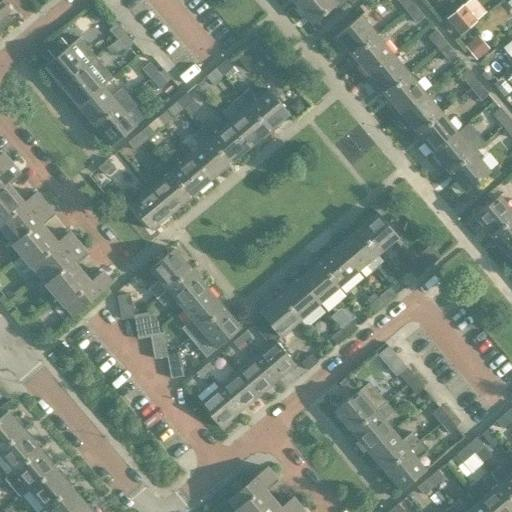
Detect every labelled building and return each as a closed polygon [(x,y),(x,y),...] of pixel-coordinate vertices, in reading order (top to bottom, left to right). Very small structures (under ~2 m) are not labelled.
[(0,0),(0,30),(13,20),(5,11),(9,8),(0,0)] [(334,0),(334,1),(332,0),(299,0),(295,4),(313,25),(336,5),(339,8),(347,0),(334,0)] [(396,0),(406,11),(413,4),(410,0),(396,0)] [(424,17),(413,4),(406,11),(416,23),(424,17)] [(460,35),(477,21),(463,4),(446,18),(460,35)] [(336,37),(352,56),(376,36),(360,17),(336,37)] [(109,30),(116,39),(124,33),(117,24),(109,30)] [(427,37),(438,49),(446,43),(435,31),(427,37)] [(125,50),(133,43),(124,33),(116,39),(125,50)] [(352,56),(368,75),(392,55),(376,36),(352,56)] [(68,46),(43,67),(60,86),(95,57),(88,49),(78,38),(68,46)] [(456,55),(446,43),(438,49),(448,62),(456,55)] [(392,55),(368,75),(385,95),(408,75),(392,55)] [(95,57),(60,86),(77,106),(102,85),(111,77),(103,67),(95,57)] [(226,60),(215,69),(222,76),(223,75),(228,80),(237,72),(227,59),(226,60)] [(142,69),(149,78),(157,71),(149,62),(142,69)] [(215,69),(205,77),(212,85),(222,76),(215,69)] [(459,75),(470,88),(478,81),(467,69),(459,75)] [(158,89),(166,83),(157,71),(149,78),(158,89)] [(408,75),(385,95),(401,114),(424,94),(408,75)] [(489,94),(478,81),(470,88),(481,101),(489,94)] [(102,85),(77,106),(93,126),(128,97),(121,88),(111,96),(102,85)] [(239,97),(268,132),(288,115),(267,90),(257,99),(248,89),(239,97)] [(186,93),(176,101),(183,109),(193,100),(186,93)] [(424,94),(401,114),(417,133),(440,113),(424,94)] [(128,97),(93,126),(110,146),(123,135),(136,125),(126,114),(136,106),(128,97)] [(239,114),(227,124),(248,148),(268,132),(239,97),(230,103),(239,114)] [(176,101),(167,110),(173,117),(183,109),(176,101)] [(492,114),(502,127),(510,120),(500,107),(492,114)] [(440,113),(417,133),(433,153),(457,133),(440,113)] [(511,122),(510,120),(502,127),(511,137),(511,122)] [(200,130),(229,164),(248,148),(227,124),(217,132),(209,122),(200,130)] [(148,126),(128,143),(134,151),(154,134),(148,126)] [(200,147),(188,157),(209,181),(229,164),(200,130),(191,137),(200,147)] [(490,173),(457,133),(433,153),(466,192),(490,173)] [(0,171),(9,163),(1,154),(0,154),(0,171)] [(160,162),(190,197),(209,181),(188,157),(178,165),(169,155),(160,162)] [(108,159),(98,168),(104,175),(114,166),(108,159)] [(160,180),(149,189),(170,214),(190,197),(160,162),(151,170),(160,180)] [(9,163),(0,171),(0,204),(12,193),(4,184),(17,173),(9,163)] [(151,230),(170,214),(149,189),(139,198),(130,187),(121,195),(151,230)] [(12,193),(0,204),(0,230),(4,235),(42,203),(34,193),(21,204),(12,193)] [(474,217),(490,235),(511,216),(511,212),(498,196),(474,217)] [(42,203),(4,235),(20,255),(46,233),(38,224),(51,213),(42,203)] [(356,231),(377,255),(397,238),(376,214),(356,231)] [(511,216),(490,235),(506,254),(511,249),(511,216)] [(336,247),(357,272),(377,255),(356,231),(336,247)] [(46,233),(20,255),(37,275),(76,242),(68,233),(55,244),(46,233)] [(76,242),(37,275),(54,294),(79,273),(71,263),(84,253),(76,242)] [(317,263),(339,288),(357,272),(336,247),(317,263)] [(148,289),(156,298),(190,269),(173,249),(149,270),(158,281),(148,289)] [(303,287),(318,305),(339,288),(317,263),(297,280),(303,287)] [(409,272),(415,279),(420,275),(425,271),(418,264),(409,272)] [(190,269),(156,298),(163,307),(173,299),(182,309),(206,288),(190,269)] [(79,273),(54,294),(71,315),(110,283),(101,273),(88,284),(79,273)] [(278,297),(299,321),(318,305),(303,287),(297,280),(278,297)] [(182,328),(189,337),(223,308),(206,288),(182,309),(191,320),(182,328)] [(390,289),(379,297),(385,305),(396,296),(390,289)] [(117,295),(121,320),(134,317),(134,316),(130,293),(117,295)] [(259,313),(269,326),(280,338),(299,321),(278,297),(259,313)] [(370,305),(376,312),(385,305),(379,297),(370,305)] [(223,308),(189,337),(196,345),(206,337),(216,349),(240,328),(223,308)] [(147,313),(134,316),(134,317),(138,339),(151,337),(150,335),(147,313)] [(351,321),(340,331),(346,338),(357,328),(351,321)] [(246,331),(232,342),(237,347),(251,336),(246,331)] [(331,339),(337,346),(346,338),(340,331),(331,339)] [(150,335),(151,337),(154,359),(166,357),(166,354),(162,333),(150,335)] [(254,357),(275,381),(294,365),(274,341),(254,357)] [(166,357),(170,377),(183,375),(179,352),(166,354),(166,357)] [(307,370),(318,362),(311,353),(300,362),(307,370)] [(236,373),(257,397),(275,381),(254,357),(236,373)] [(208,363),(201,369),(205,374),(212,368),(208,363)] [(405,368),(399,374),(408,384),(416,378),(406,367),(405,368)] [(200,379),(205,374),(201,369),(195,374),(200,379)] [(217,388),(238,413),(257,397),(236,373),(217,388)] [(416,394),(424,387),(416,378),(408,384),(416,394)] [(368,382),(333,411),(351,432),(386,402),(368,382)] [(220,428),(238,413),(217,388),(199,404),(220,428)] [(386,402),(351,432),(366,451),(392,430),(383,419),(393,411),(386,402)] [(438,407),(431,412),(440,423),(447,418),(448,417),(439,406),(438,407)] [(0,417),(0,450),(24,431),(7,411),(0,417)] [(506,412),(495,421),(501,428),(502,429),(511,420),(511,419),(506,412)] [(447,418),(440,423),(448,433),(455,427),(456,426),(448,417),(447,418)] [(392,430),(366,451),(384,471),(419,442),(411,432),(401,441),(392,430)] [(24,431),(0,450),(0,456),(13,472),(40,449),(24,431)] [(476,437),(467,445),(473,452),(473,453),(483,445),(476,437)] [(419,442),(384,471),(400,491),(425,470),(416,459),(426,450),(419,442)] [(467,445),(456,454),(462,461),(463,462),(473,453),(473,452),(467,445)] [(40,449),(13,472),(29,491),(55,468),(40,449)] [(490,473),(511,499),(511,472),(507,477),(498,466),(490,473)] [(267,467),(227,500),(237,511),(256,511),(271,499),(262,488),(275,477),(267,467)] [(55,468),(29,491),(44,509),(71,486),(55,468)] [(437,470),(427,478),(434,486),(444,478),(437,470)] [(489,491),(479,499),(489,511),(511,511),(511,499),(490,473),(481,481),(489,491)] [(427,478),(417,487),(423,495),(434,486),(427,478)] [(71,486),(44,509),(46,511),(78,511),(87,505),(71,486)] [(271,499),(256,511),(295,511),(300,508),(292,498),(279,509),(271,499)] [(451,506),(455,511),(489,511),(479,499),(468,509),(460,499),(451,506)]
